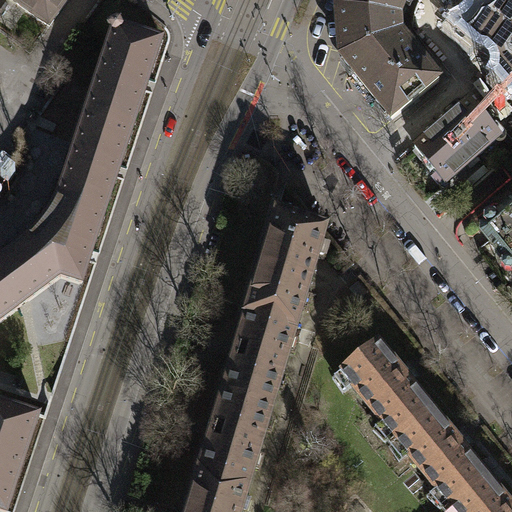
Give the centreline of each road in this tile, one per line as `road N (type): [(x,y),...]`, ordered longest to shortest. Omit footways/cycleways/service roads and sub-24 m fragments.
road 1 (tertiary): [(210,21),(39,511)]
road 2 (tertiary): [(90,511),(192,205),(236,113)]
road 3 (residential): [(236,113),(266,98),(313,105),(511,350)]
road 4 (tertiary): [(236,113),(292,0)]
